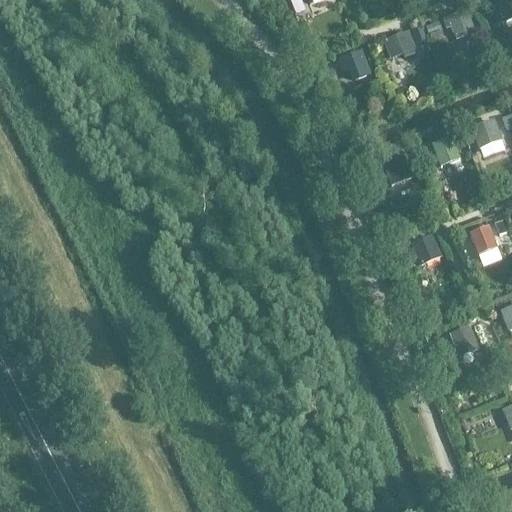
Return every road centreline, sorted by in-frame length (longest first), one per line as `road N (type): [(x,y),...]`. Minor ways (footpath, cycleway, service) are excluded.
road 1 (unclassified): [(467,511),(348,218),(250,28),(220,0)]
road 2 (motorway): [(69,511),(0,375)]
